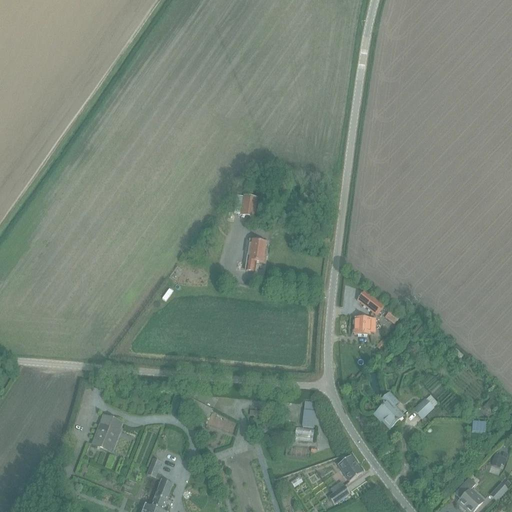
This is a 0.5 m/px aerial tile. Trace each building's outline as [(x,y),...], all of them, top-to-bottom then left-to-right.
[(244,198),(241,216),(254,218),(257,200),(244,198)] [(246,272),(254,274),(255,264),(264,265),(268,245),(250,242),(246,272)] [(364,292),(357,302),(377,317),(384,307),(364,292)] [(391,311),(385,319),(394,325),(400,317),(391,311)] [(371,319),(355,319),(354,336),(370,336),(370,334),(375,334),(375,327),(371,327),(371,319)] [(390,394),(385,399),(380,403),(384,407),(375,415),(389,430),(403,417),(394,407),(398,403),(390,394)] [(180,405),(187,409),(208,420),(212,411),(184,396),(180,405)] [(414,411),(422,420),(433,410),(425,401),(414,411)] [(323,421),(323,408),(312,408),(312,421),(323,421)] [(104,418),(92,447),(111,454),(122,426),(122,425),(104,418)] [(495,418),(482,418),(482,429),(495,429),(495,418)] [(304,425),(303,436),(320,438),(320,434),(322,434),(322,427),(304,425)] [(296,445),(317,446),(318,439),(296,438),(296,445)] [(350,458),(342,464),(338,466),(349,484),(354,480),(362,474),(350,458)] [(147,476),(160,481),(161,477),(156,476),(161,464),(153,461),(147,476)] [(471,492),(470,491),(475,486),(469,480),(455,495),(461,500),(457,504),(466,511),(474,511),(483,503),(476,497),(475,495),(472,492),(471,492)] [(162,482),(152,509),(145,507),(143,511),(162,511),(173,486),(162,482)] [(501,485),(490,497),(496,502),(507,491),(501,485)] [(344,487),(328,498),(334,506),(350,495),(344,487)]
